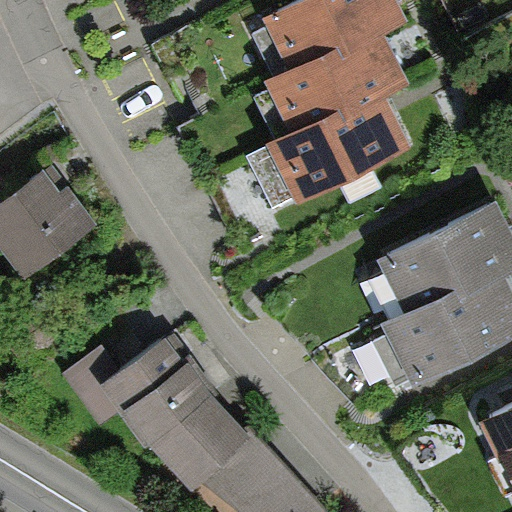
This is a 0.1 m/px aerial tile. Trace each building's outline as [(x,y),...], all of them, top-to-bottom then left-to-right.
[(385,30),(408,19),(398,0),(304,0),(267,17),(294,73),(385,30)] [(387,92),(410,81),(393,45),(385,30),(294,73),(271,84),(295,135),(387,92)] [(272,146),(297,199),(412,144),(394,107),(387,92),(295,135),(272,146)] [(0,243),(25,277),(93,227),(60,182),(53,172),(0,209),(0,243)] [(414,385),(511,339),(511,292),(511,291),(507,282),(511,279),(511,234),(499,208),(382,264),(406,316),(385,326),(414,385)] [(200,489),(251,433),(177,349),(164,334),(119,369),(103,348),(65,372),(99,424),(120,412),(153,448),(200,489)] [(511,410),(483,425),(511,480),(511,410)] [(233,511),(325,511),(327,511),(251,433),(200,489),(233,511)]
